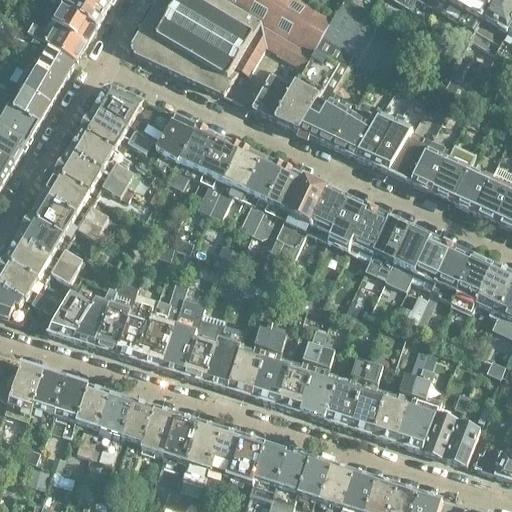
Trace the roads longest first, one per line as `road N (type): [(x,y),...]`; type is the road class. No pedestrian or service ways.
road 1 (residential): [(0,339),(511,509)]
road 2 (residential): [(511,256),(106,66)]
road 3 (residential): [(106,66),(0,244)]
